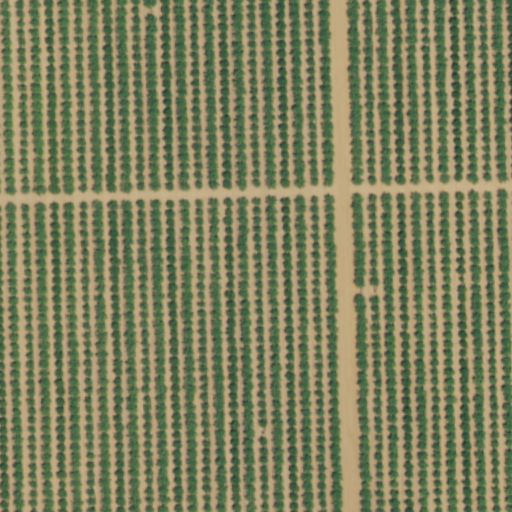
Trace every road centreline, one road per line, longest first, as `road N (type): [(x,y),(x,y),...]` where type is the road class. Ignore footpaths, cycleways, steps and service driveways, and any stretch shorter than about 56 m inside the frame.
road 1 (track): [(0,199),(511,184)]
road 2 (track): [(353,511),(340,0)]
